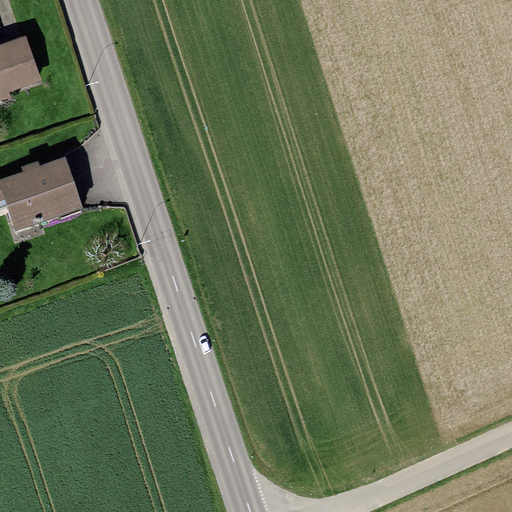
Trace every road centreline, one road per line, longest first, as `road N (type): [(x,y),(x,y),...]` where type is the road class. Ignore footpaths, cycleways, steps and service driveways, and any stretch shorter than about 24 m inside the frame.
road 1 (secondary): [(76,0),(244,511)]
road 2 (track): [(343,511),(511,435)]
